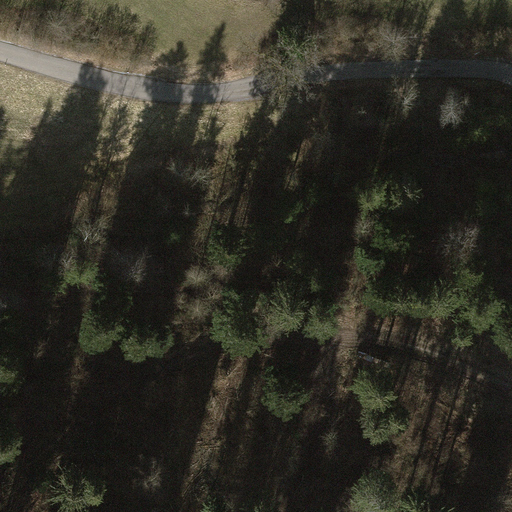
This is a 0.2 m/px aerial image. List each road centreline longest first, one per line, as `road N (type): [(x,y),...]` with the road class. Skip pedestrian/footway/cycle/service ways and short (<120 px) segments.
road 1 (unclassified): [(511,83),(362,71),(204,98),(123,88),(0,54)]
road 2 (track): [(273,349),(413,346),(511,388)]
